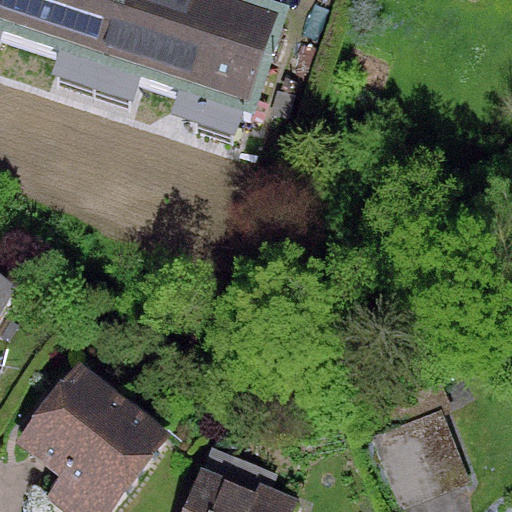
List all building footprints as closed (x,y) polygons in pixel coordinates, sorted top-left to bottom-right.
[(0,0),(0,47),(245,127),(277,32),(177,0),(0,0)] [(74,386),(23,453),(99,511),(106,511),(156,449),(74,386)] [(392,509),(461,481),(427,396),(377,416),(387,440),(368,448),(392,509)] [(197,489),(253,511),(256,502),(262,488),(206,466),(197,489)] [(282,511),(256,502),(253,511),(197,489),(187,511),(282,511)]
